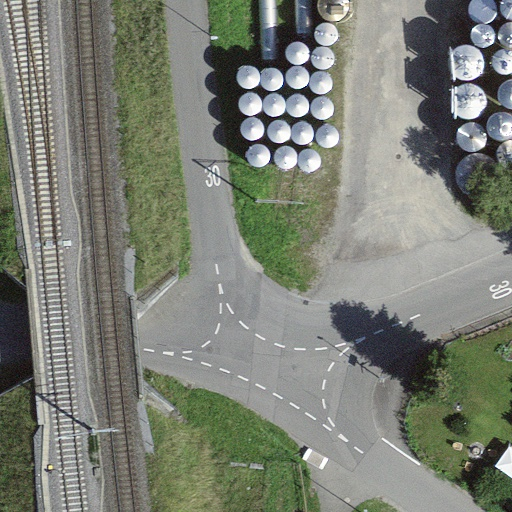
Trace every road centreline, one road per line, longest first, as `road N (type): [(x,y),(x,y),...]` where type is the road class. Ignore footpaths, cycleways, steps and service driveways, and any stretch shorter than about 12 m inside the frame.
road 1 (residential): [(190,0),(221,293),(267,362)]
road 2 (unclassified): [(0,331),(267,362)]
road 3 (residential): [(267,362),(369,338),(511,281)]
road 4 (residential): [(452,511),(343,440),(267,362)]
